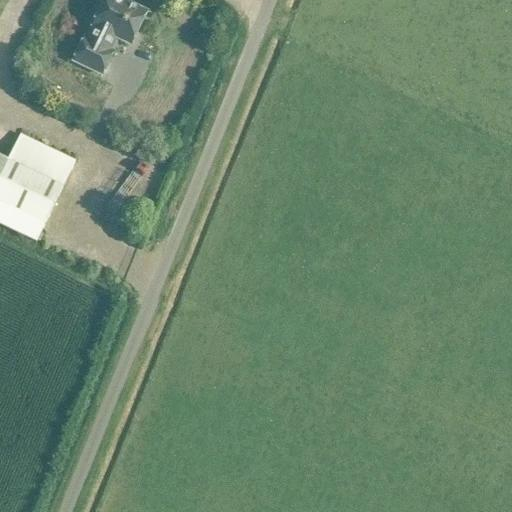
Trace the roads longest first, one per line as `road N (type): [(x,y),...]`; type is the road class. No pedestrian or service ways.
road 1 (unclassified): [(67,511),(279,0)]
road 2 (track): [(267,30),(511,149)]
